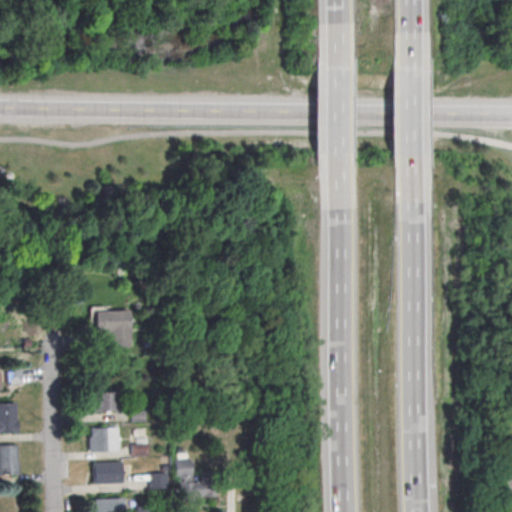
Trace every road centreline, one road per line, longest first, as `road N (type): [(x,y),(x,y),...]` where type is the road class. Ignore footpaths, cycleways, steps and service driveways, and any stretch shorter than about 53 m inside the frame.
road 1 (tertiary): [(511,114),(0,107)]
road 2 (motorway): [(421,511),(415,184)]
road 3 (residential): [(52,511),(48,339)]
